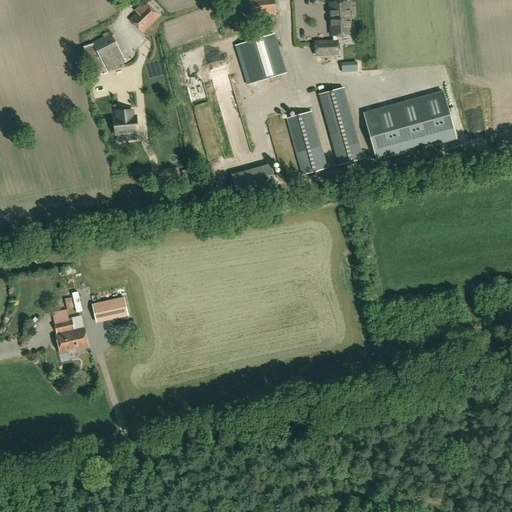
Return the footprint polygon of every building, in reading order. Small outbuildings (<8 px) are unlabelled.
[(248,0),(251,17),(276,15),(274,0),(248,0)] [(142,33),(160,16),(145,1),(135,10),(137,13),(130,19),(142,33)] [(347,3),(347,2),(330,3),(332,36),(333,36),(333,42),(316,43),(316,55),(339,54),(338,42),(337,42),(337,36),(343,36),(343,37),(349,37),(349,35),(351,35),(349,3),(347,3)] [(93,44),(83,49),(82,49),(83,50),(96,75),(106,70),(107,71),(126,62),(112,33),(93,42),(93,44)] [(247,85),(286,73),(274,34),(236,46),(247,85)] [(212,58),(218,81),(231,78),(224,54),(212,58)] [(121,84),(122,101),(132,100),(131,83),(121,84)] [(363,158),(344,88),(320,95),(339,165),(363,158)] [(456,139),(443,91),(384,108),(373,111),(364,113),(374,150),(377,161),(456,139)] [(133,110),(117,112),(117,118),(114,119),(116,135),(138,133),(136,117),(133,117),(133,110)] [(303,175),(327,168),(312,112),(287,119),(303,175)] [(183,196),(158,200),(160,212),(160,213),(185,209),(185,208),(183,196)] [(89,304),(93,321),(124,314),(120,296),(89,304)] [(71,312),(78,310),(75,300),(68,302),(71,312)] [(68,318),(54,321),(57,333),(75,329),(72,318),(68,319),(68,318)] [(79,354),(78,349),(88,347),(84,329),(56,335),(61,353),(69,351),(70,356),(72,357),(77,356),(79,354)] [(112,354),(114,361),(126,358),(124,351),(112,354)]
